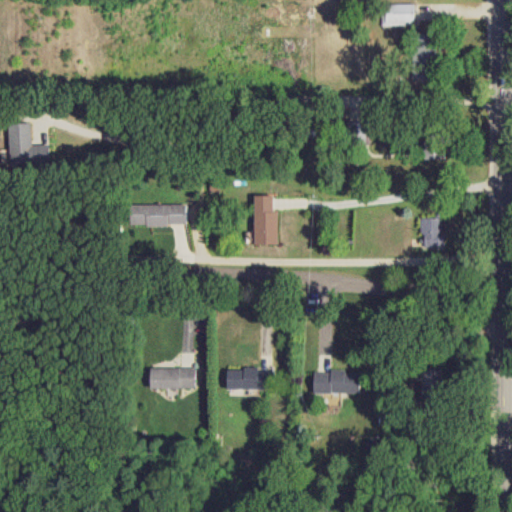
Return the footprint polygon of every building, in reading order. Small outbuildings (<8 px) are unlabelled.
[(382,25),(415,26),(416,5),(388,4),(388,13),(382,12),(382,25)] [(35,146),(35,125),(10,126),(10,167),(52,166),(51,145),(35,146)] [(258,245),(282,245),(282,212),(277,212),(277,196),(258,197),(258,245)] [(191,205),(148,204),(148,225),(190,226),(191,205)] [(442,219),(422,218),(422,247),(442,248),(442,219)] [(200,368),(148,368),(148,388),(200,389),(200,368)] [(229,368),(229,389),(275,390),(276,369),(229,368)] [(361,394),(361,373),(316,371),(316,393),(361,394)]
